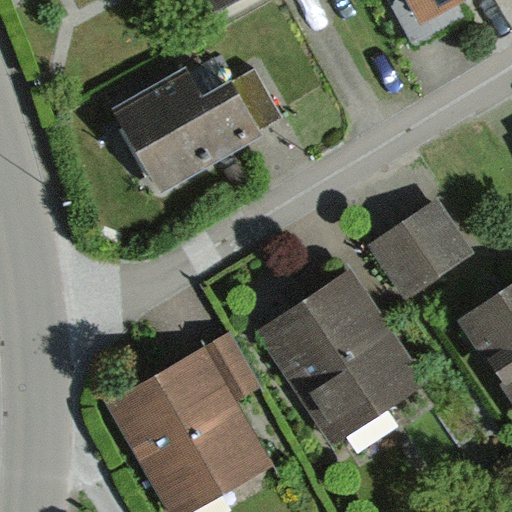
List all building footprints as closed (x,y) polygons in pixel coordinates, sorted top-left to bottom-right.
[(409,0),(417,14),(442,0),(409,0)] [(109,107),(150,184),(250,130),(226,84),(195,101),(178,70),(109,107)] [(438,211),(372,247),(397,293),(463,257),(438,211)] [(350,283),(263,331),(317,429),(405,381),(350,283)] [(511,289),(461,318),(511,409),(511,289)] [(195,357),(108,405),(167,511),(175,511),(256,467),(195,357)]
